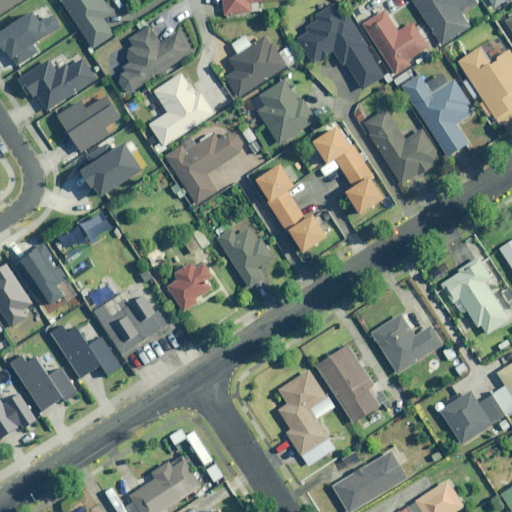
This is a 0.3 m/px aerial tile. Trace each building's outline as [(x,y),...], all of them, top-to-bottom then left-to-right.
[(0,0),(0,14),(25,0),(0,0)] [(62,0),(93,48),(114,35),(104,19),(113,13),(105,0),(62,0)] [(223,0),(225,13),(252,11),(251,3),(291,0),(223,0)] [(480,4),(477,0),(413,0),(442,45),(471,27),(463,14),(480,4)] [(388,73),(384,76),(347,12),(341,16),(335,5),(315,17),(316,19),(306,25),(311,33),(299,40),(312,64),(334,51),(343,67),(347,64),(362,91),(385,78),(388,83),(392,80),(388,73)] [(424,49),(429,46),(414,23),(399,32),(385,11),(363,25),(396,75),(411,65),(407,60),(417,54),(417,55),(417,56),(418,57),(419,58),(420,59),(421,59),(422,59),(423,59),(424,59),(425,58),(426,57),(426,56),(427,55),(427,54),(427,53),(426,52),(426,51),(425,50),(424,49)] [(42,24),(33,12),(0,34),(0,41),(17,67),(35,56),(30,49),(61,28),(53,16),(42,24)] [(141,78),(151,81),(156,78),(194,53),(181,33),(163,45),(150,25),(130,38),(133,43),(119,89),(136,94),(141,78)] [(252,46),(245,35),(232,44),(239,54),(230,60),(237,71),(226,78),(238,98),(296,60),(289,49),(279,56),(266,36),(252,46)] [(511,54),(510,50),(497,58),(499,60),(491,65),(481,48),(460,60),(485,102),(481,104),(488,116),(493,113),(499,122),(511,114),(511,54)] [(97,80),(83,59),(69,69),(66,65),(56,71),(49,61),(21,80),(34,99),(38,97),(48,112),(97,80)] [(197,95),(182,73),(155,91),(169,112),(150,125),(164,146),(214,113),(200,93),(197,95)] [(431,92),(420,75),(403,86),(448,157),(469,143),(456,124),(476,112),(453,77),(431,92)] [(299,100),(286,80),(261,97),(267,106),(259,112),(280,144),(317,120),(303,98),(299,100)] [(80,101),(57,116),(81,152),(109,134),(105,127),(119,118),(105,98),(86,110),(80,101)] [(405,140),(386,110),(364,124),(402,185),(431,167),(428,163),(438,157),(421,130),(405,140)] [(350,145),(338,127),(314,142),(329,164),(336,160),(354,188),(347,193),(361,215),(385,199),(372,178),(374,177),(352,144),(350,145)] [(222,140),(215,128),(167,158),(196,206),(218,193),(208,176),(243,154),(240,149),(245,146),(236,132),(222,140)] [(252,128),(242,134),(254,155),(264,149),(252,128)] [(123,143),(81,170),(92,187),(93,186),(100,197),(141,170),(123,143)] [(295,187),(282,165),(257,179),(289,234),(292,232),(303,252),(329,238),(316,215),(306,221),(289,191),(295,187)] [(80,225),(92,243),(115,228),(104,210),(80,225)] [(92,243),(80,225),(55,240),(68,261),(80,254),(79,251),(92,243)] [(210,243),(199,228),(182,240),(192,255),(210,243)] [(240,236),(235,228),(218,239),(250,289),(263,281),(256,269),(274,258),(262,240),(257,243),(249,230),(240,236)] [(511,241),(500,249),(511,267),(511,241)] [(39,297),(47,291),(54,302),(64,296),(57,285),(68,278),(48,247),(46,245),(37,250),(39,253),(18,266),(39,297)] [(170,267),(159,248),(141,258),(147,269),(140,273),(145,281),(170,267)] [(466,310),(477,326),(482,323),(489,334),(510,320),(487,284),(494,280),(479,258),(441,284),(461,313),(466,310)] [(196,269),(192,263),(175,274),(179,281),(168,287),(184,312),(199,303),(197,299),(218,286),(204,264),(196,269)] [(0,310),(11,327),(27,316),(23,310),(32,304),(6,264),(0,267),(0,310)] [(98,309),(94,312),(123,355),(166,327),(146,296),(128,307),(120,295),(117,297),(98,309)] [(416,337),(402,314),(372,333),(398,374),(443,346),(432,327),(416,337)] [(62,327),(51,334),(80,378),(100,365),(107,376),(121,366),(102,337),(87,346),(75,328),(67,334),(62,327)] [(317,366),(354,423),(378,407),(383,405),(387,411),(393,407),(377,382),(373,384),(348,345),(317,366)] [(451,346),(442,352),(449,362),(458,356),(451,346)] [(22,357),(11,364),(41,410),(61,397),(62,400),(77,390),(61,367),(47,376),(35,358),(26,364),(22,357)] [(464,362),(455,368),(461,377),(470,372),(464,362)] [(492,395),(505,416),(511,411),(511,364),(498,373),(507,386),(492,395)] [(328,397),(311,370),(280,390),(289,405),(280,410),(292,430),(288,433),(308,466),(336,449),(310,409),(328,397)] [(505,416),(492,395),(479,404),(471,392),(441,411),(462,445),(505,416)] [(0,399),(0,438),(20,426),(22,428),(35,420),(18,394),(3,403),(0,399)] [(378,411),(359,423),(365,432),(384,420),(378,411)] [(511,424),(508,418),(498,424),(503,433),(511,427),(511,424)] [(362,461),(356,451),(342,460),(348,469),(362,461)] [(350,511),(407,478),(391,452),(334,487),(348,511),(350,511)] [(163,511),(203,487),(182,454),(159,469),(164,475),(130,497),(139,511),(163,511)] [(416,502),(422,511),(455,511),(465,506),(448,481),(416,502)] [(511,481),(511,483),(511,484),(511,489),(503,495),(511,510),(511,481)] [(422,511),(416,502),(400,511),(422,511)]
